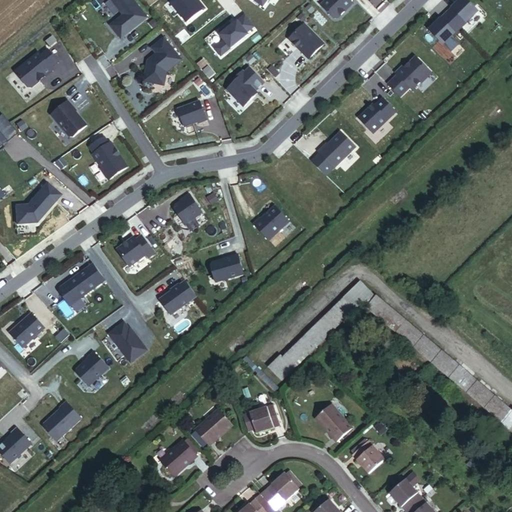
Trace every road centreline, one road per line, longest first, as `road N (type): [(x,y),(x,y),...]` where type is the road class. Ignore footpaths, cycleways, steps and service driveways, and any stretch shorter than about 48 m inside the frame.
road 1 (residential): [(164,174),(263,154),(419,0)]
road 2 (residential): [(0,293),(164,174)]
road 3 (residential): [(164,174),(87,56)]
road 4 (residential): [(370,511),(323,458),(282,451),(259,462)]
road 5 (residential): [(259,462),(232,489),(216,491),(206,478),(232,454),(247,456)]
